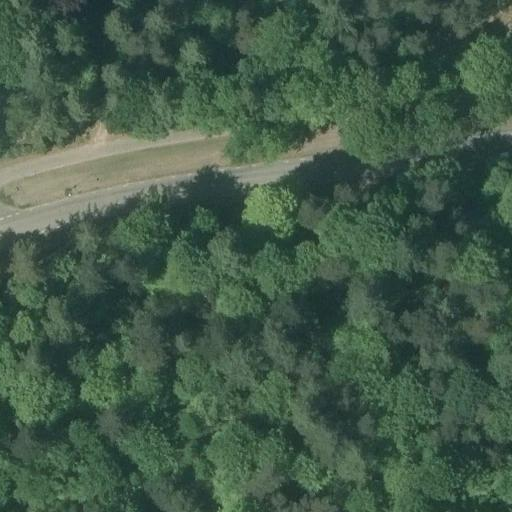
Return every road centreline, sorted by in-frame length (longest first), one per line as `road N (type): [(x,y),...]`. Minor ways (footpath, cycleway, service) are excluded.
road 1 (tertiary): [(0,235),(183,190),(511,148)]
road 2 (unclassified): [(0,177),(171,138),(511,93)]
road 3 (track): [(0,443),(58,446),(150,470),(219,492),(243,511)]
